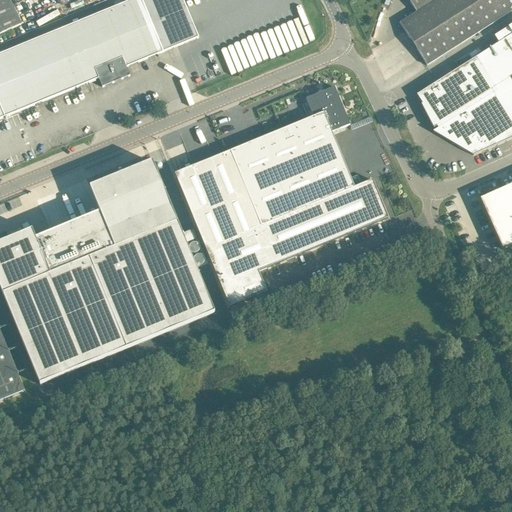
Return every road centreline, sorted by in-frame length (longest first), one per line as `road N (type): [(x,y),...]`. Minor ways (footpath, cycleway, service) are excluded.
road 1 (unclassified): [(0,190),(341,48)]
road 2 (unclassified): [(511,419),(438,230),(434,191)]
road 3 (unclassified): [(434,191),(412,172),(365,70),(341,48)]
road 4 (track): [(0,420),(163,360)]
